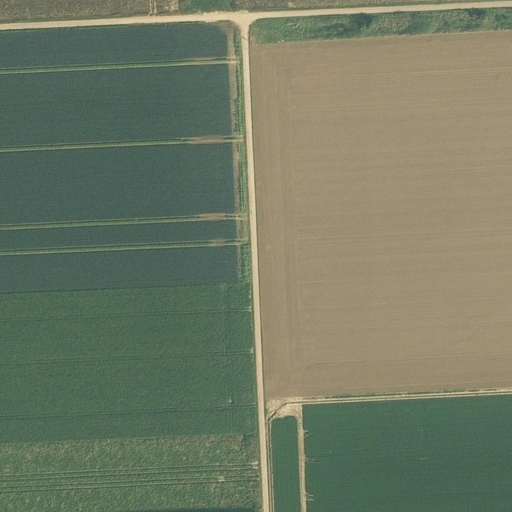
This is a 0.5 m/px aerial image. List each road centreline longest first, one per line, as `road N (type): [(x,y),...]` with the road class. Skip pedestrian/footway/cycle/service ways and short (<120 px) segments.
road 1 (track): [(511,5),(0,26)]
road 2 (track): [(265,511),(242,15)]
